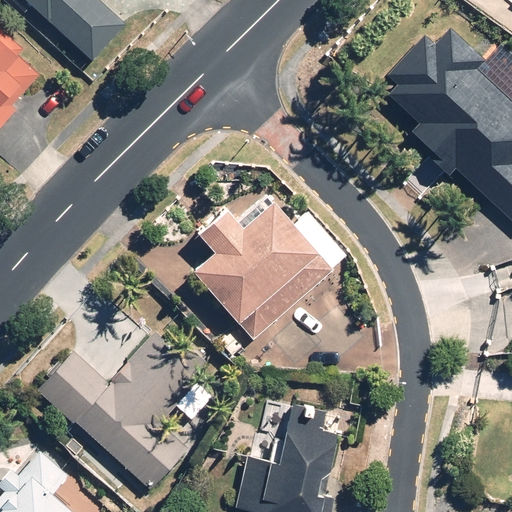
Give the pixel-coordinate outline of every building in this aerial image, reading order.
[(15,0),(87,63),(121,26),(92,0),(15,0)] [(0,126),(6,121),(0,115),(0,110),(19,92),(23,96),(41,79),(21,59),(24,56),(0,30),(0,126)] [(431,46),(420,36),(376,84),(420,123),(405,140),(445,177),(453,168),(511,221),(511,106),(472,70),(481,61),(446,30),(431,46)] [(206,258),(184,277),(229,331),(313,261),(267,205),(234,233),(217,213),(188,237),(206,258)] [(196,377),(148,336),(106,385),(67,353),(32,394),(146,490),(181,449),(154,426),(196,377)] [(324,496),(337,429),(282,418),(272,467),(241,461),(232,510),(241,511),(330,511),(333,498),(324,496)] [(16,463),(0,479),(0,511),(61,511),(47,499),(67,479),(43,455),(26,473),(16,463)]
